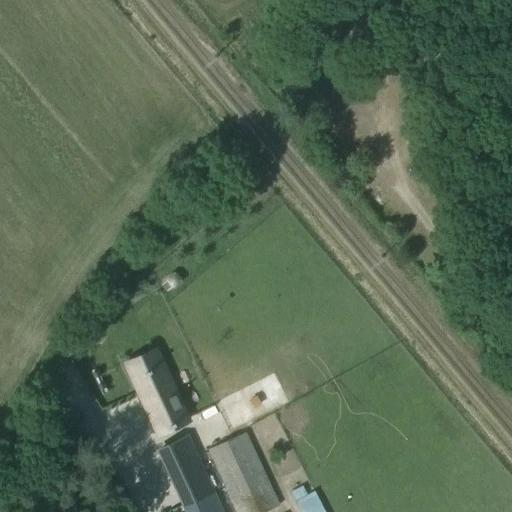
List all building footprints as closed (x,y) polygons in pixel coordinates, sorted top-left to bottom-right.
[(407,195),(423,185),(418,176),(401,187),(407,195)] [(157,365),(129,379),(154,433),(183,419),(157,365)] [(282,511),(245,431),(208,449),(237,511),(282,511)] [(187,435),(158,449),(184,503),(211,489),(187,435)] [(303,485),(290,492),(301,511),(325,511),(315,492),(308,495),(303,485)] [(223,511),(218,501),(194,511),(223,511)]
